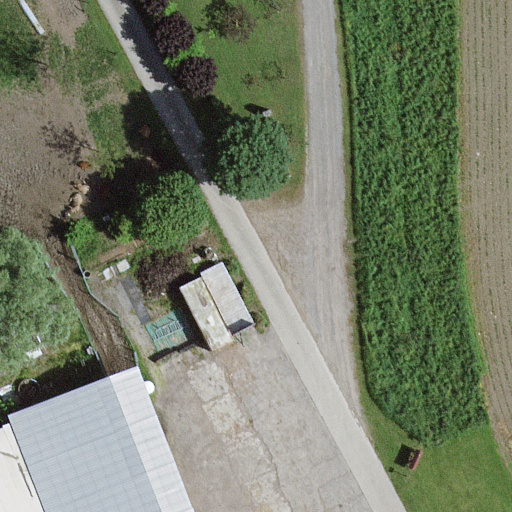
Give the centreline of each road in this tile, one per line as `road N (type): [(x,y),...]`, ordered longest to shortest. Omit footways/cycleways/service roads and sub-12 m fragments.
road 1 (track): [(114,0),(393,511)]
road 2 (track): [(340,415),(351,399),(329,272),(317,0)]
